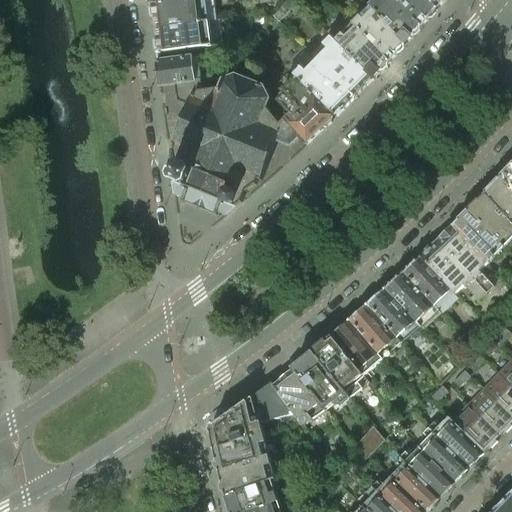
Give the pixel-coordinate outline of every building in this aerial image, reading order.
[(182,0),(149,5),(149,6),(154,5),(154,6),(150,10),(151,16),(156,19),(157,27),(208,20),(205,0),(182,0)] [(279,22),(297,5),(291,0),(286,0),(273,16),(279,22)] [(422,27),(396,0),(375,0),(369,6),(369,7),(406,45),(422,27)] [(438,10),(429,0),(396,0),(422,27),(438,10)] [(429,0),(438,10),(446,0),(429,0)] [(406,45),(369,7),(351,25),(390,63),(406,45)] [(390,63),(351,25),(343,17),(326,34),(331,39),(334,42),(373,80),(390,63)] [(217,20),(208,21),(208,20),(157,27),(158,39),(154,42),(155,49),(160,51),(160,52),(155,52),(156,54),(212,45),(220,43),(217,20)] [(373,80),(334,42),(331,39),(323,46),(328,51),(317,62),(354,98),(373,80)] [(300,138),(283,121),(278,125),(267,110),(270,101),(273,100),(272,98),(269,98),(265,88),(266,87),(264,85),(263,86),(239,73),(239,71),(236,70),(236,72),(226,72),(225,76),(223,76),(222,78),(224,80),(223,81),(209,83),(209,77),(215,76),(214,60),(201,62),(200,55),(157,62),(160,87),(176,85),(178,102),(189,106),(173,145),(176,147),(174,152),(176,164),(172,176),(174,195),(183,198),(181,201),(184,202),(185,200),(192,203),(191,205),(193,206),(194,204),(206,209),(205,211),(207,212),(208,210),(215,212),(214,214),(217,216),(218,212),(227,216),(242,203),(246,192),(256,185),(258,180),(262,181),(277,142),(290,147),(300,138)] [(354,98),(317,62),(306,73),(301,69),(293,77),(334,118),(354,98)] [(334,118),(293,77),(288,76),(292,80),(274,98),(289,114),(283,121),(300,138),(301,138),(307,145),(324,129),(328,129),(333,123),(334,119),(334,118)] [(511,166),(499,181),(511,194),(511,166)] [(511,194),(499,181),(494,185),(484,195),(511,223),(511,194)] [(511,223),(484,195),(468,211),(504,249),(511,241),(511,223)] [(468,211),(452,227),(483,259),(489,265),(504,249),(468,211)] [(483,259),(452,227),(451,227),(447,230),(441,237),(441,238),(436,243),(487,295),(494,288),(480,274),(489,265),(483,259)] [(487,295),(436,243),(420,259),(457,297),(465,289),(479,303),(487,295)] [(457,297),(420,259),(402,274),(433,306),(440,312),(457,297)] [(433,306),(402,274),(385,289),(415,322),(421,328),(423,330),(441,314),(440,312),(433,306)] [(415,322),(385,289),(367,304),(402,344),(421,328),(415,322)] [(402,344),(367,304),(348,321),(382,361),(402,344)] [(382,361),(348,321),(330,337),(362,376),(363,377),(382,361)] [(506,329),(495,340),(501,346),(511,334),(506,329)] [(362,376),(330,337),(323,343),(319,344),(315,347),(314,351),(311,353),(313,355),(344,394),(356,384),(355,382),(362,376)] [(501,346),(495,340),(484,352),(490,358),(501,346)] [(305,361),(301,361),(296,366),(295,369),(292,372),(323,412),(324,413),(336,403),(339,406),(348,399),(344,394),(313,355),(305,361)] [(486,362),(480,356),(469,368),(475,373),(486,362)] [(511,361),(498,376),(511,389),(511,361)] [(274,387),(272,384),(270,385),(292,416),(302,429),(323,412),(292,372),(288,372),(282,376),(282,381),(274,387)] [(471,377),(465,372),(454,383),(460,389),(471,377)] [(511,389),(498,376),(483,392),(511,419),(511,389)] [(270,385),(251,399),(257,425),(261,424),(292,416),(270,385)] [(438,404),(449,393),(443,387),(432,398),(438,404)] [(511,424),(511,419),(483,392),(468,407),(500,438),(505,432),(507,434),(511,428),(511,426),(511,425),(511,424)] [(251,399),(214,426),(211,426),(209,431),(211,433),(215,451),(263,435),(261,424),(257,425),(251,399)] [(500,438),(468,407),(452,423),(484,454),(490,447),(492,449),(498,443),(496,441),(500,438)] [(484,454),(452,423),(448,419),(440,428),(435,423),(429,428),(471,468),(484,454)] [(375,426),(357,444),(369,456),(387,438),(375,426)] [(471,468),(429,428),(424,433),(429,438),(420,448),(456,483),(471,468)] [(263,435),(215,451),(217,460),(215,464),(216,469),(220,471),(221,474),(269,457),(263,435)] [(456,483),(420,448),(411,457),(406,452),(400,458),(441,498),(456,483)] [(427,511),(441,498),(400,458),(391,450),(387,455),(395,463),(400,468),(391,477),(426,511),(427,511)] [(269,457),(221,474),(223,483),(221,486),(223,492),(226,494),(227,497),(270,482),(275,480),(269,457)] [(332,500),(342,486),(328,477),(319,491),(332,500)] [(426,511),(391,477),(380,488),(375,482),(370,487),(395,511),(426,511)] [(270,482),(227,497),(228,503),(231,511),(248,511),(277,502),(270,482)] [(395,511),(370,487),(365,493),(369,498),(361,507),(365,511),(395,511)] [(511,511),(511,493),(493,511),(511,511)] [(279,511),(277,502),(248,511),(279,511)]
